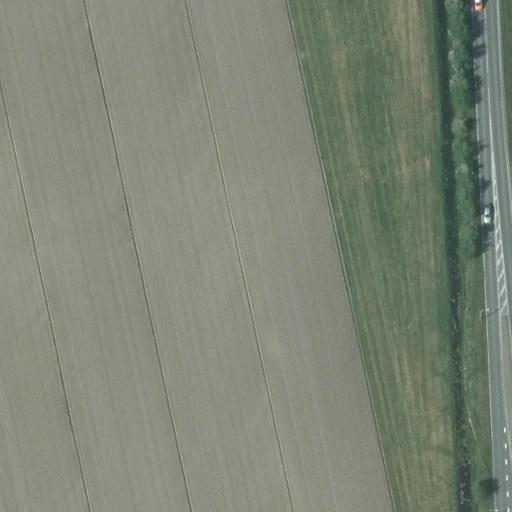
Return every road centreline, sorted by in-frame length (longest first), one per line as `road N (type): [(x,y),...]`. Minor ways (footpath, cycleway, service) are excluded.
road 1 (tertiary): [(490,159),(484,173),(500,511)]
road 2 (tertiary): [(490,159),(482,0)]
road 3 (tertiary): [(511,289),(499,174),(490,159)]
